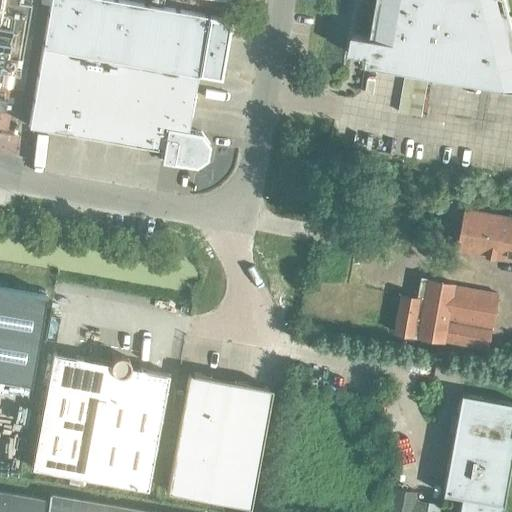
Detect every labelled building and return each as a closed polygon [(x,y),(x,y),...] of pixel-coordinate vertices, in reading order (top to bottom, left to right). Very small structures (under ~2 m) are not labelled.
[(7,99),(0,97),(0,70),(1,64),(18,67),(28,0),(0,0),(0,109),(4,111),(7,99)] [(198,74),(221,78),(231,19),(122,0),(50,0),(28,126),(162,149),(161,160),(195,166),(207,158),(210,144),(201,132),(188,129),(198,74)] [(349,52),(367,55),(366,63),(511,88),(511,28),(505,0),(377,0),(371,36),(352,33),(349,52)] [(428,81),(405,77),(399,112),(422,116),(428,81)] [(511,216),(466,209),(459,249),(511,258),(511,216)] [(422,277),(418,297),(400,294),(394,331),(488,349),(498,293),(454,285),(454,283),(422,277)] [(0,377),(31,383),(46,293),(0,285),(0,377)] [(32,467),(89,478),(111,362),(53,351),(32,467)] [(111,362),(89,478),(148,489),(169,373),(131,366),(131,365),(130,363),(130,361),(129,359),(127,358),(126,356),(124,356),(123,355),(120,355),(119,355),(117,356),(116,356),(114,357),(113,358),(112,359),(111,360),(111,362)] [(167,491),(250,507),(272,388),(268,388),(268,386),(193,372),(193,374),(189,373),(167,491)] [(0,511),(46,511),(48,499),(0,491),(0,511)] [(46,511),(156,511),(49,493),(48,499),(46,511)]
